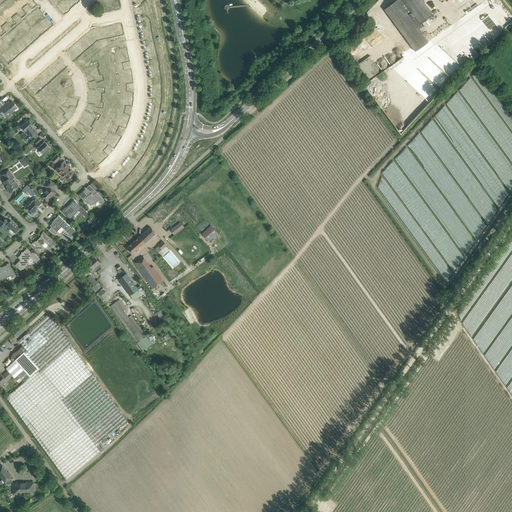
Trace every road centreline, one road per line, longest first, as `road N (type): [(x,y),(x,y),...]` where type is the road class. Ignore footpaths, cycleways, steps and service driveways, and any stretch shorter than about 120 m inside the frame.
road 1 (track): [(511,224),(305,511)]
road 2 (secondary): [(36,292),(151,194),(188,135)]
road 3 (residential): [(127,12),(140,71),(138,116),(115,162),(83,175)]
road 4 (tertiary): [(219,129),(359,0)]
road 5 (unknown): [(385,0),(382,19),(413,58),(456,35),(457,22),(441,0)]
road 6 (secondary): [(189,125),(190,77),(175,0)]
road 7 (residential): [(127,12),(88,20),(25,70)]
